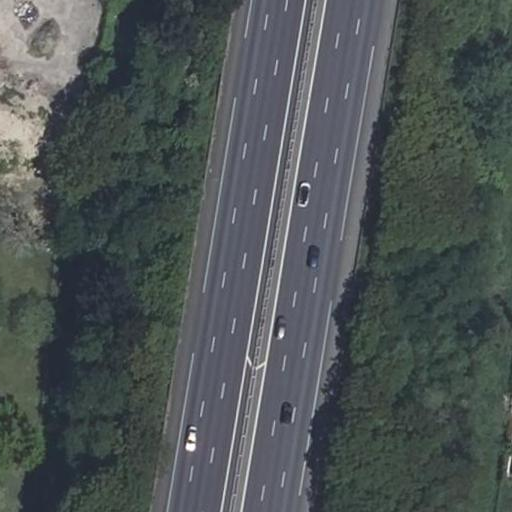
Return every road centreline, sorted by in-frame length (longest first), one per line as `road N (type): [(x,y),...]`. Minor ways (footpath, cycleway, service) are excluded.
road 1 (motorway): [(272,511),(362,0)]
road 2 (motorway): [(278,0),(193,511)]
